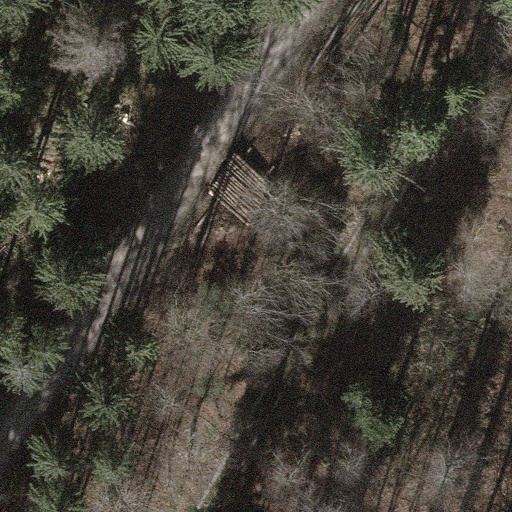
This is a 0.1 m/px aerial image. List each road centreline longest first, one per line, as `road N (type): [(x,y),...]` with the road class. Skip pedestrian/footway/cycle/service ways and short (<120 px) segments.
road 1 (track): [(0,443),(307,0)]
road 2 (track): [(187,511),(511,82)]
road 3 (track): [(0,262),(221,124)]
